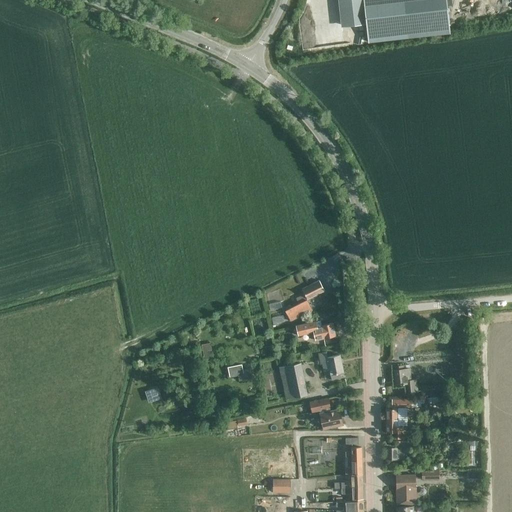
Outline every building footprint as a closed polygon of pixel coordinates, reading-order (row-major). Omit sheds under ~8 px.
[(369,42),(449,31),(444,0),(339,0),(343,26),(366,22),(369,42)] [(298,303),(285,310),(290,321),(312,310),(307,300),(324,291),(319,280),(302,289),(304,294),(296,298),(298,303)] [(336,336),(334,323),(321,325),(321,321),(297,325),(299,335),(315,332),(316,339),(336,336)] [(211,343),(202,345),(204,357),(212,356),(211,351),(212,351),(211,343)] [(331,380),(344,378),(340,355),(328,357),(327,352),(319,353),(320,359),(321,359),(323,370),(329,369),(331,380)] [(286,398),(307,394),(301,363),(280,367),(286,398)] [(243,365),(228,367),(230,377),(239,376),(239,381),(252,378),(250,368),(244,370),(243,365)] [(398,366),(399,369),(394,370),(395,384),(406,383),(407,393),(417,392),(415,380),(410,380),(409,365),(398,366)] [(161,398),(157,387),(148,390),(151,401),(161,398)] [(440,388),(422,390),(423,396),(441,394),(440,388)] [(327,399),(310,403),(312,412),(330,409),(327,399)] [(403,439),(403,425),(403,407),(411,407),(411,399),(392,399),(392,409),(386,409),(386,432),(395,431),(395,439),(403,439)] [(323,429),(343,424),(339,409),(320,413),(323,429)] [(403,447),(386,447),(386,459),(402,459),(402,457),(407,457),(407,459),(409,459),(414,459),(414,451),(409,451),(409,450),(403,450),(403,447)] [(352,468),(345,468),(345,475),(362,475),(361,448),(351,448),(352,452),(346,452),(346,457),(352,457),(352,468)] [(421,480),(439,479),(439,470),(421,470),(421,480)] [(346,482),(334,482),(334,488),(341,488),(351,488),(351,486),(354,486),(362,486),(362,475),(345,475),(346,482)] [(397,504),(415,504),(415,475),(396,475),(396,488),(397,504)] [(273,492),(290,491),(290,480),(273,480),(273,492)] [(351,488),(341,488),(341,493),(352,493),(352,501),(363,501),(363,500),(362,486),(354,486),(351,486),(351,488)] [(342,502),(336,502),(336,506),(343,506),(343,510),(345,510),(345,511),(363,511),(363,501),(352,501),(342,502)]
